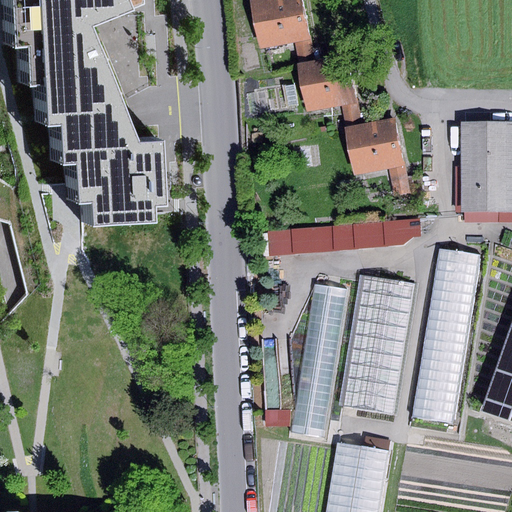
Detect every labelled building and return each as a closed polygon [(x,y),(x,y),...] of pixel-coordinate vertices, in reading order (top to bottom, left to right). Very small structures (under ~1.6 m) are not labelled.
[(34,83),(102,78),(80,24),(133,1),(132,0),(1,0),(3,44),(17,44),(19,84),(34,83)] [(258,0),(249,2),(258,49),(294,42),(309,39),(301,0),(258,0)] [(486,0),(479,0),(461,1),(465,79),(491,78),(486,0)] [(511,0),(500,0),(505,74),(511,73),(511,0)] [(313,61),(309,39),(294,42),(298,64),(313,61)] [(347,54),(313,61),(298,64),(306,112),(341,105),(356,102),(347,54)] [(102,78),(34,83),(36,123),(49,122),(51,161),(64,160),(66,201),(81,200),(82,223),(145,220),(144,203),(155,203),(152,138),(127,139),(102,78)] [(360,124),(356,102),(341,105),(346,127),(360,124)] [(360,124),(346,127),(354,173),(389,167),(403,165),(396,119),(360,124)] [(511,123),(462,123),(461,211),(465,211),(511,211),(511,123)] [(403,165),(389,167),(392,187),(407,184),(403,165)] [(511,211),(465,211),(465,223),(511,223),(511,211)] [(419,220),(265,232),(267,256),(404,245),(413,237),(420,237),(419,220)] [(481,256),(438,249),(411,416),(453,423),(481,256)] [(414,285),(363,277),(343,407),(394,415),(414,285)] [(347,291),(314,286),(292,434),(325,439),(347,291)] [(511,320),(479,413),(511,424),(511,320)] [(339,438),(328,511),(381,511),(391,445),(339,438)]
